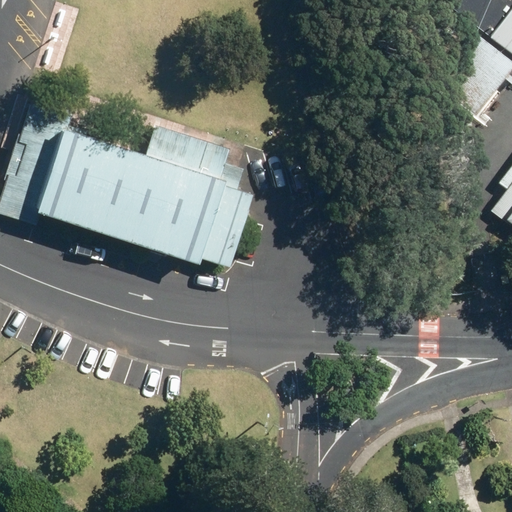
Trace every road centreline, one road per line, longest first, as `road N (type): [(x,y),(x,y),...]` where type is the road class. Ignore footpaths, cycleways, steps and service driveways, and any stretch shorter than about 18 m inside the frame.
road 1 (residential): [(297,510),(301,406),(297,361),(283,331),(511,324)]
road 2 (residential): [(511,354),(379,418),(297,510)]
